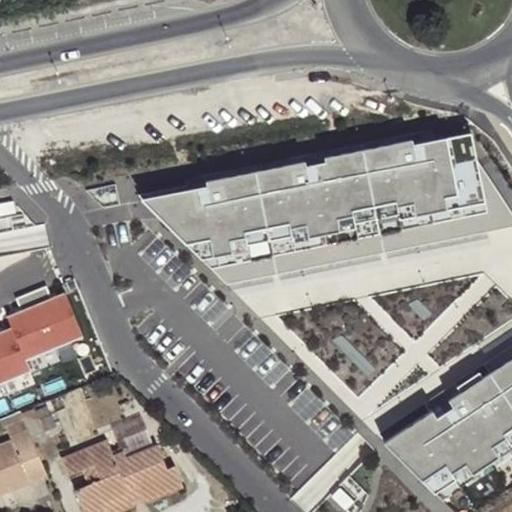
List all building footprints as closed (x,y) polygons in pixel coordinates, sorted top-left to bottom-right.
[(395,145),(363,152),(385,253),(511,228),(511,213),(463,137),(414,146),(412,141),(395,145)] [(290,166),(255,173),(277,275),(385,253),(363,152),(326,158),(326,164),(308,168),(304,163),(290,166)] [(191,191),(144,200),(155,208),(229,285),(277,275),(255,173),(206,182),(207,187),(191,191)] [(14,201),(0,203),(0,216),(17,213),(14,201)] [(62,292),(0,316),(0,376),(83,344),(62,292)] [(511,345),(486,362),(492,372),(511,404),(511,345)] [(511,423),(511,404),(492,372),(463,391),(457,381),(444,390),(460,414),(443,425),(434,410),(385,443),(424,481),(448,465),(452,473),(467,464),(470,470),(473,474),(499,457),(497,453),(493,447),(507,438),(502,431),(511,423)] [(460,414),(444,390),(436,395),(428,401),(434,410),(443,425),(460,414)] [(0,494),(48,475),(23,411),(2,419),(12,441),(0,446),(0,494)] [(497,453),(511,442),(511,423),(502,431),(507,438),(493,447),(497,453)] [(136,484),(139,491),(144,504),(185,487),(176,466),(168,469),(159,446),(154,447),(147,431),(120,443),(124,452),(114,456),(107,441),(63,459),(70,475),(84,470),(91,484),(76,491),(84,511),(99,511),(107,509),(105,504),(130,495),(126,488),(136,484)] [(448,465),(424,481),(435,493),(470,470),(467,464),(452,473),(448,465)] [(130,495),(139,491),(136,484),(126,488),(130,495)] [(339,489),(331,497),(345,511),(354,503),(339,489)] [(126,511),(135,509),(130,495),(105,504),(107,509),(107,511),(126,511)]
